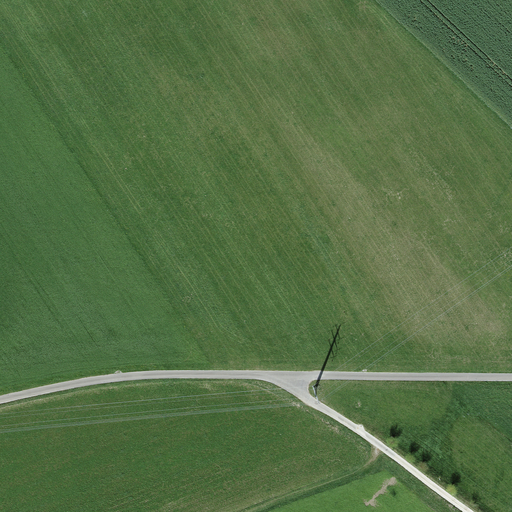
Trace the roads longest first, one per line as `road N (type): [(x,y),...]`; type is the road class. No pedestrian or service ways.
road 1 (unclassified): [(511,376),(145,375),(0,399)]
road 2 (track): [(378,444),(368,460),(233,511)]
road 3 (track): [(378,444),(278,375)]
